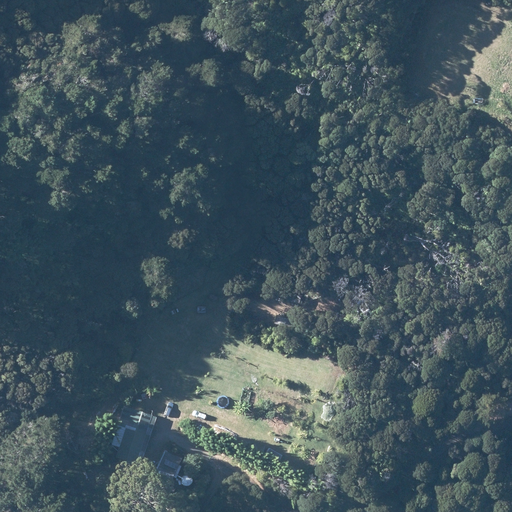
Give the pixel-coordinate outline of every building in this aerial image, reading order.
[(258,299),(257,307),(277,311),(278,303),(258,299)] [(276,316),(275,323),(298,326),(299,318),(276,316)] [(300,372),(280,371),(279,383),(299,384),(300,372)] [(116,457),(134,463),(138,449),(145,451),(152,428),(119,418),(111,445),(119,448),(116,457)] [(224,430),(201,421),(198,429),(221,438),(224,430)] [(241,433),(234,430),(230,439),(252,448),(255,442),(240,436),(241,433)] [(163,452),(151,480),(167,487),(180,459),(163,452)] [(282,454),(265,452),(264,460),(281,462),(282,454)] [(141,499),(151,502),(153,494),(143,492),(141,499)]
